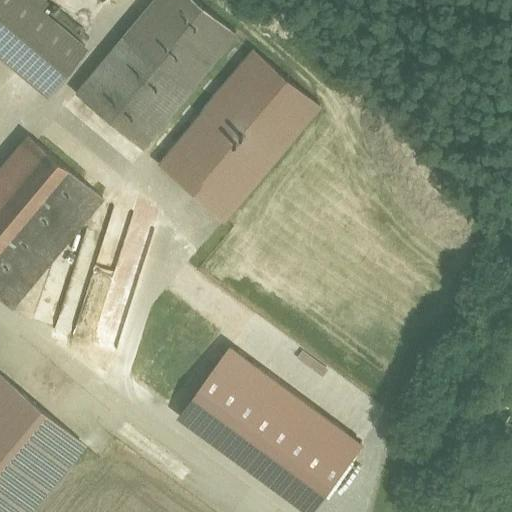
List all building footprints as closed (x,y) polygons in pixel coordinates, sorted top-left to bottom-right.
[(86,46),(31,0),(0,0),(0,53),(47,93),(86,46)] [(200,0),(155,0),(126,35),(190,88),(238,31),(200,0)] [(126,35),(77,93),(141,147),(190,88),(126,35)] [(255,45),(157,163),(224,217),(322,100),(255,45)] [(0,261),(75,172),(38,141),(0,185),(0,261)] [(75,172),(0,261),(0,297),(11,306),(103,196),(75,172)] [(365,443),(230,342),(178,413),(313,511),(365,443)] [(0,511),(32,511),(87,447),(0,375),(0,511)]
